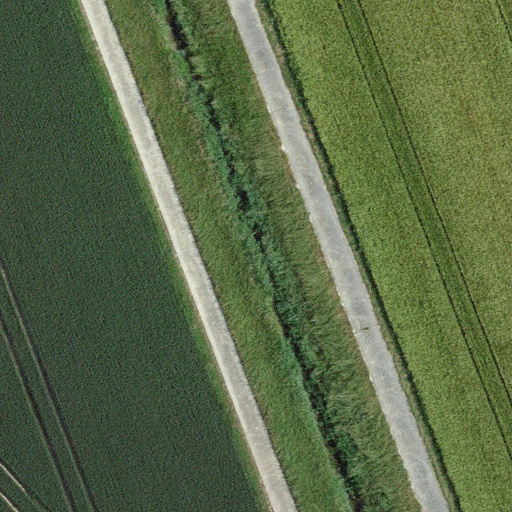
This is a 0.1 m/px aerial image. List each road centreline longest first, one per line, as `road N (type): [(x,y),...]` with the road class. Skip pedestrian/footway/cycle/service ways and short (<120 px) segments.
road 1 (track): [(436,511),(241,0)]
road 2 (track): [(92,0),(285,511)]
